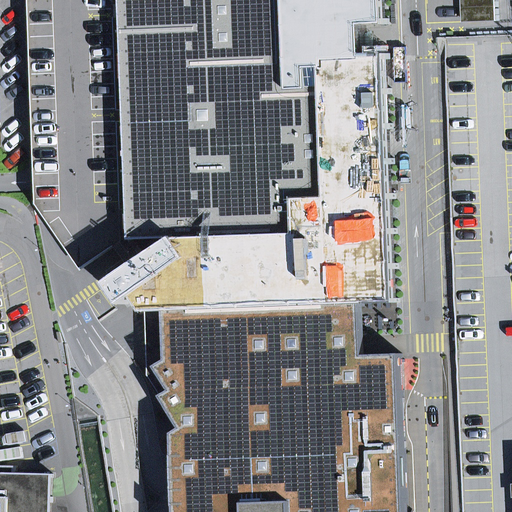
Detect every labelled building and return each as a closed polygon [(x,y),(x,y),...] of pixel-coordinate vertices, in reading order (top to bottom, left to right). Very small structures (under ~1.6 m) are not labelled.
[(30,0),(38,205),(84,271),(119,248),(135,269),(145,262),(129,243),(136,240),(135,210),(127,210),(122,87),(114,87),(114,96),(60,98),(56,0),(30,0)] [(130,87),(126,0),(56,0),(60,98),(114,96),(114,87),(122,87),(130,87)] [(126,0),(130,87),(135,210),(136,240),(129,243),(145,262),(135,269),(113,284),(128,305),(139,298),(148,314),(168,313),(169,358),(157,366),(172,390),(164,395),(177,415),(179,480),(180,509),(180,511),(408,511),(403,354),(367,355),(366,343),(365,304),(401,303),(391,59),(391,54),(367,55),(366,26),(390,25),(389,0),(126,0)] [(496,21),(495,0),(465,0),(466,23),(496,21)] [(157,366),(169,358),(168,313),(148,314),(150,376),(163,396),(164,395),(172,390),(157,366)] [(0,511),(53,511),(54,474),(16,473),(16,467),(0,466),(0,511)]
